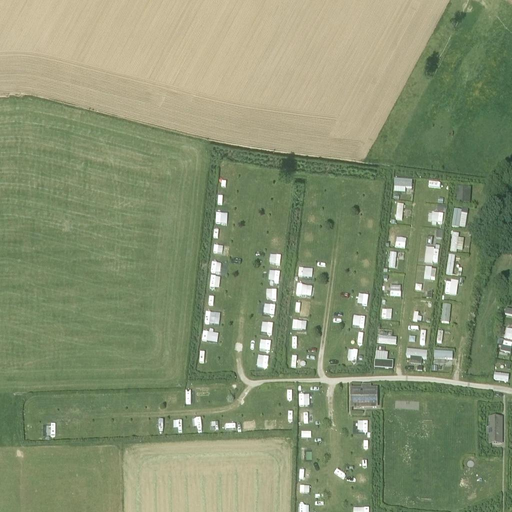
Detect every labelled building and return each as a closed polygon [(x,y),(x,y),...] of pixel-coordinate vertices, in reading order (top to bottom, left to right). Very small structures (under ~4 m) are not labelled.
[(396,193),(407,193),(407,189),(414,189),(414,181),(396,180),(396,193)] [(472,205),(472,188),(458,187),(458,205),(472,205)] [(397,221),(404,222),(406,206),(399,205),(397,221)] [(433,224),(444,224),(445,213),(434,213),(433,224)] [(465,239),(460,239),(460,234),(453,234),(452,252),(464,253),(465,239)] [(439,264),(440,249),(427,248),(426,263),(439,264)] [(312,259),(312,250),(303,249),(303,259),(312,259)] [(271,262),(281,263),(282,255),(272,253),(271,262)] [(448,276),(454,276),(456,256),(449,256),(448,276)] [(213,261),(212,273),(226,274),(227,262),(213,261)] [(301,267),(300,276),(315,277),(315,268),(301,267)] [(426,267),(425,280),(436,281),(437,268),(426,267)] [(280,282),(282,275),(271,273),(269,280),(280,282)] [(209,290),(221,292),(223,280),(211,278),(209,290)] [(447,281),(447,295),(458,295),(459,281),(447,281)] [(299,286),(299,296),(310,296),(310,286),(299,286)] [(217,304),(218,296),(208,296),(208,304),(217,304)] [(264,303),(263,315),(274,316),(275,304),(264,303)] [(296,313),(307,314),(307,304),(297,303),(296,313)] [(442,319),(452,319),(452,309),(443,308),(442,319)] [(383,309),(383,319),(393,319),(393,309),(383,309)] [(215,323),(217,314),(207,313),(206,322),(215,323)] [(262,334),(273,335),(275,324),(263,323),(262,334)] [(205,331),(204,341),(218,341),(219,331),(205,331)] [(416,340),(426,342),(427,333),(418,331),(416,340)] [(293,347),(303,348),(303,338),(294,338),(293,347)] [(261,350),(272,351),(272,341),(261,341),(261,350)] [(511,342),(505,342),(503,351),(511,352),(511,342)] [(360,362),(360,351),(350,351),(350,362),(360,362)] [(435,365),(454,365),(454,352),(435,352),(435,365)] [(260,356),(259,367),(270,367),(270,356),(260,356)] [(411,359),(410,366),(421,367),(422,360),(411,359)] [(377,390),(351,390),(352,408),(362,408),(377,408),(377,390)] [(196,399),(201,399),(201,391),(189,391),(190,399),(196,399)] [(301,394),(301,403),(312,403),(312,395),(301,394)] [(310,421),(310,412),(301,412),(300,421),(310,421)] [(502,446),(502,418),(488,418),(488,429),(486,429),(486,436),(488,436),(488,446),(502,446)] [(276,419),(267,420),(269,430),(277,429),(276,419)] [(232,432),(240,432),(239,422),(231,423),(232,432)] [(258,433),(258,422),(246,422),(247,433),(258,433)] [(43,429),(44,435),(58,434),(57,423),(47,424),(48,429),(43,429)] [(308,480),(309,471),(300,470),(300,480),(308,480)] [(369,500),(368,492),(360,493),(360,500),(369,500)]
